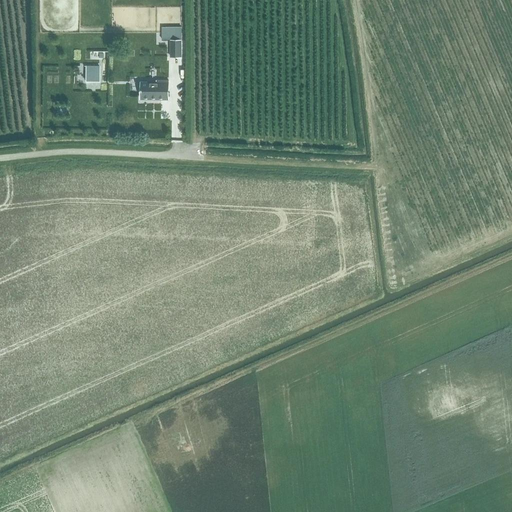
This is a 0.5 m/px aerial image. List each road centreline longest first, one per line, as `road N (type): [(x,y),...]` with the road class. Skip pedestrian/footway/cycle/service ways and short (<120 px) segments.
road 1 (unclassified): [(0,162),(78,155),(198,160)]
road 2 (track): [(367,170),(198,160)]
